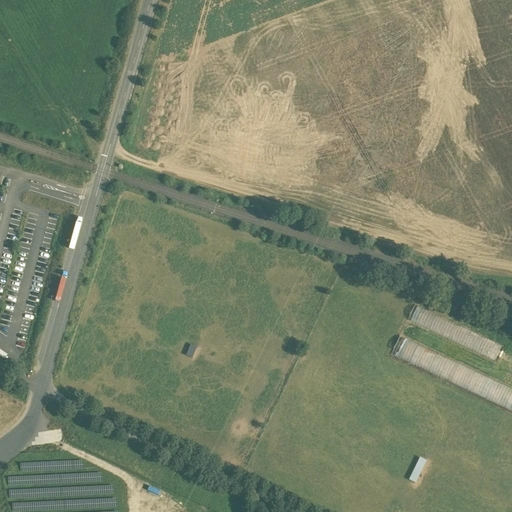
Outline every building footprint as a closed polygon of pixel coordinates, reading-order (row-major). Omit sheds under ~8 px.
[(64,248),(78,250),(82,225),(68,223),(64,248)] [(47,292),(43,317),(58,319),(62,295),(47,292)] [(415,306),(408,321),(497,362),(504,347),(415,306)] [(406,322),(401,335),(421,344),(426,331),(406,322)] [(40,327),(33,352),(47,356),(53,330),(40,327)] [(511,389),(401,337),(392,355),(511,412),(511,389)] [(421,456),(411,480),(418,483),(428,459),(421,456)]
